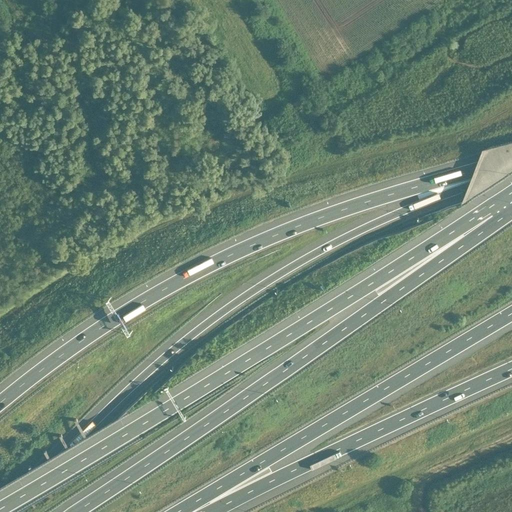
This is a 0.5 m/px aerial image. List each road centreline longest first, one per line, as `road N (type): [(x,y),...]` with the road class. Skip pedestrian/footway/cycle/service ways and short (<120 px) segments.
road 1 (motorway): [(511,173),(360,229),(239,299),(145,375),(5,511)]
road 2 (motorway): [(496,220),(370,283),(0,507)]
road 3 (motorway): [(511,170),(472,171),(275,233),(142,300),(0,401)]
road 4 (motorway): [(496,220),(79,511)]
road 5 (motorway): [(192,511),(511,318)]
road 6 (motorway): [(193,511),(511,371)]
